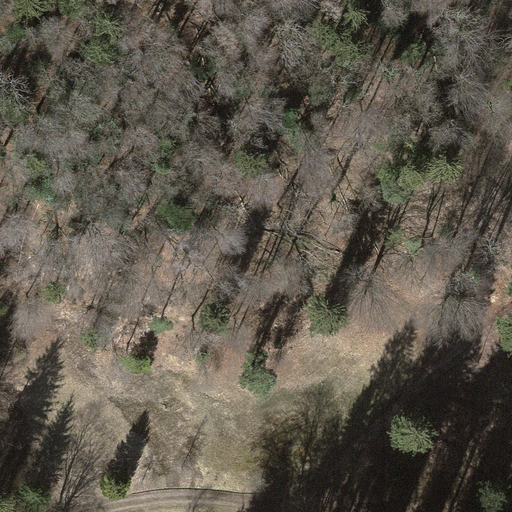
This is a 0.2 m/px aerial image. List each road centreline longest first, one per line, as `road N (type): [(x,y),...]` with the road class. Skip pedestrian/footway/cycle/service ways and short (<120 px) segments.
road 1 (track): [(288,511),(511,320)]
road 2 (track): [(109,511),(162,500),(351,511)]
